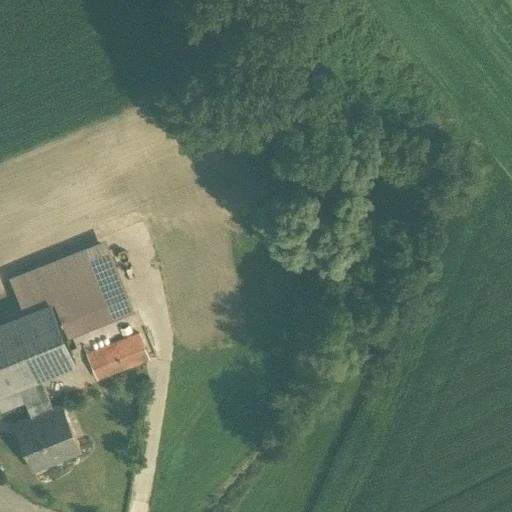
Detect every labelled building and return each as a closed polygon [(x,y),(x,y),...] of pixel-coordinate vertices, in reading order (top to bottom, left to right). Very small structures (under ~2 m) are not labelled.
[(114,174),(176,150),(169,133),(107,157),(114,174)] [(105,236),(8,276),(24,314),(51,303),(54,302),(68,335),(134,308),(105,236)] [(0,323),(0,388),(17,382),(38,373),(74,358),(51,303),(24,314),(0,323)] [(137,328),(85,349),(96,376),(148,355),(137,328)] [(38,373),(17,382),(31,417),(53,408),(38,373)] [(31,417),(27,419),(31,429),(18,434),(32,467),(79,447),(62,404),(53,408),(31,417)]
